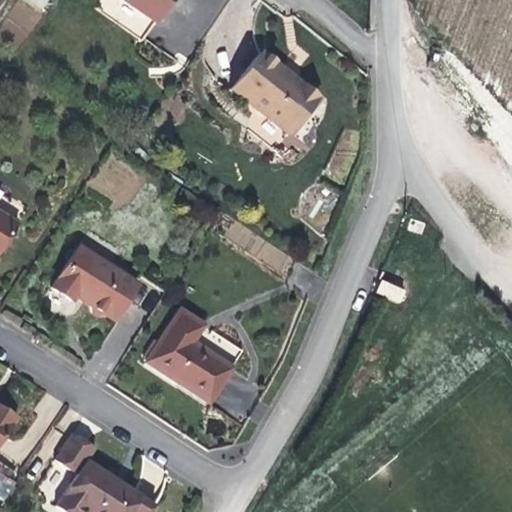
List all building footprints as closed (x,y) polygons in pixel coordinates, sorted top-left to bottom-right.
[(22,0),(42,12),(49,0),(22,0)] [(142,39),(155,21),(126,0),(105,0),(101,8),(142,39)] [(126,0),(155,21),(168,0),(126,0)] [(234,91),(290,134),(319,96),(300,80),(296,86),(279,71),(282,66),(265,52),(234,91)] [(0,191),(0,244),(15,224),(0,213),(0,198),(3,194),(0,191)] [(85,301),(110,317),(135,278),(76,242),(47,285),(64,297),(72,287),(83,293),(85,301)] [(261,260),(282,269),(288,254),(267,246),(261,260)] [(402,303),(407,289),(380,280),(375,293),(402,303)] [(147,360),(192,390),(214,358),(192,340),(202,323),(181,308),(147,360)] [(0,441),(19,413),(0,398),(0,441)] [(81,511),(84,508),(91,511),(144,511),(151,501),(83,456),(50,504),(62,511),(81,511)]
